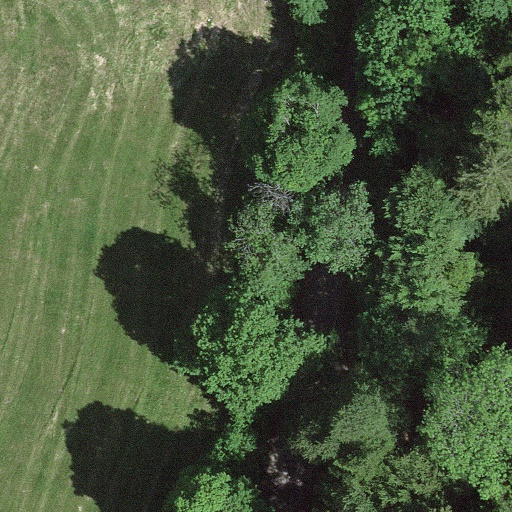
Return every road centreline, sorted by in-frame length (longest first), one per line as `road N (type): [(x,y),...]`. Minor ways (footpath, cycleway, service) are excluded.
road 1 (unclassified): [(250,511),(278,457),(342,193),(354,0)]
road 2 (track): [(307,338),(385,235),(508,0)]
